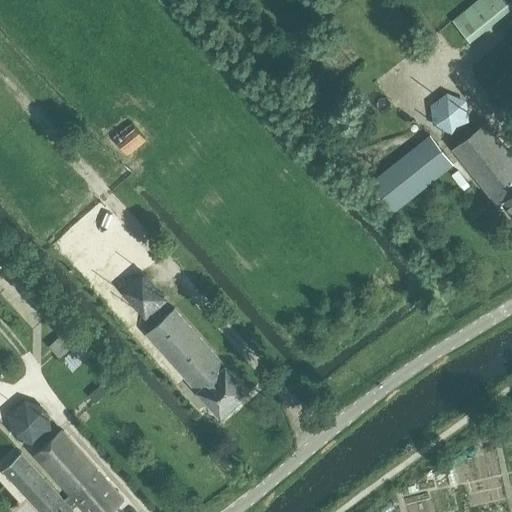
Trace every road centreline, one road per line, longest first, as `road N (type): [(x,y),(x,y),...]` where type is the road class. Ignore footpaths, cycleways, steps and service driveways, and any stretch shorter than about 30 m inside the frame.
road 1 (unclassified): [(233,511),(411,367),(511,306)]
road 2 (unknown): [(315,444),(238,325),(163,231),(145,229),(119,249)]
